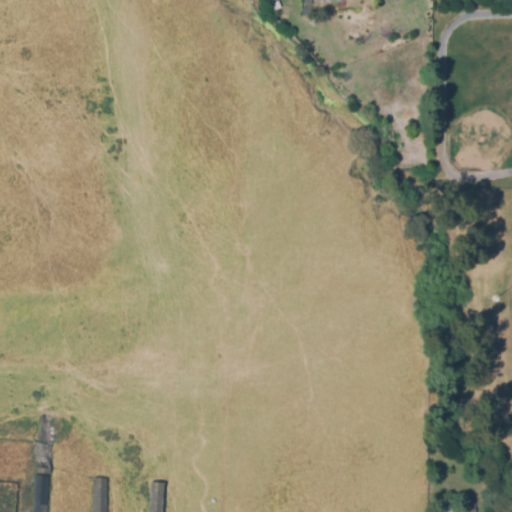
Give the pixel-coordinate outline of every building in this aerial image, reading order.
[(38,415),(53,416),(52,441),(37,440),(38,415)] [(37,441),(52,442),(50,474),(41,473),(41,469),(35,468),(37,441)] [(32,511),(34,476),(48,476),(46,511),(32,511)] [(90,511),(92,478),(107,479),(105,511),(90,511)] [(148,511),(150,482),(164,483),(162,511),(148,511)]
